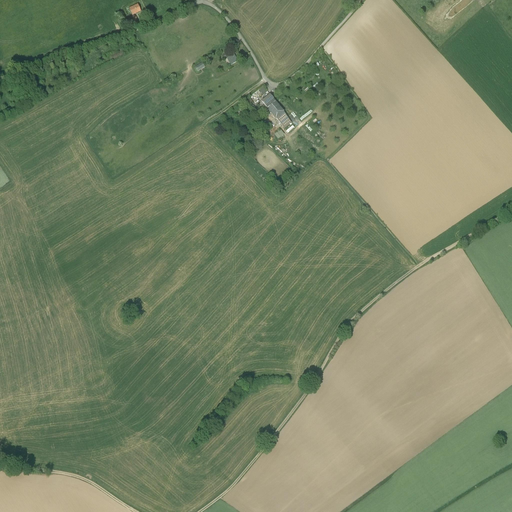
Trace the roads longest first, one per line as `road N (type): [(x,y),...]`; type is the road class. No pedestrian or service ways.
road 1 (track): [(198,511),(265,445),(347,323),(418,266)]
road 2 (unclassified): [(199,1),(228,20),(274,87),(297,73),(361,0)]
road 3 (unclassified): [(0,76),(199,1)]
road 4 (track): [(136,511),(74,475),(0,462)]
